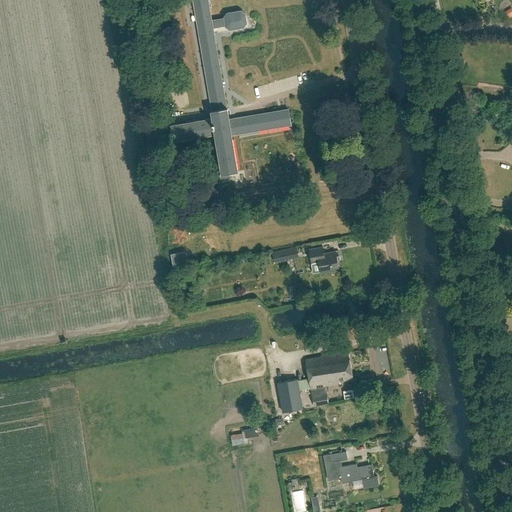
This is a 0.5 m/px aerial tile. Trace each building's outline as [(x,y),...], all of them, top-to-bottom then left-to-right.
[(232,135),(291,125),(289,109),(229,120),(213,28),(224,26),(230,30),(244,27),(247,23),(245,14),(241,11),(227,14),(224,19),(212,21),(208,0),(193,0),(214,118),(191,122),(171,125),(174,140),(215,133),(222,173),(238,170),(232,135)] [(144,117),(149,147),(166,144),(161,114),(144,117)] [(318,168),(320,178),(330,176),(329,166),(318,168)] [(329,272),(339,270),(335,251),(323,253),(322,246),(308,249),(310,258),(317,256),(320,272),(329,271),(329,272)] [(297,247),(281,249),(283,257),(299,254),(297,247)] [(173,266),(188,263),(186,252),(171,254),(173,266)] [(340,382),(353,379),(348,351),(306,359),(309,379),(298,381),(297,379),(278,382),(283,412),(303,408),(300,390),(311,388),(312,396),(314,407),(329,404),(326,387),(341,384),(340,382)] [(364,488),(379,485),(378,476),(374,476),(372,464),(357,467),(357,464),(341,467),(340,461),(348,459),(346,451),(324,455),(328,480),(341,478),(342,483),(363,479),(364,488)] [(295,491),(300,511),(312,510),(308,489),(295,491)]
